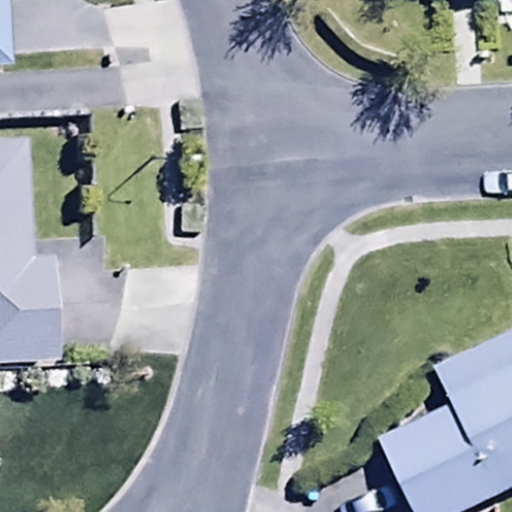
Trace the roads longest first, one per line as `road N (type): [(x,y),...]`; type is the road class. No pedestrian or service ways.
road 1 (residential): [(207,490),(259,154)]
road 2 (residential): [(511,139),(259,154)]
road 3 (residential): [(259,154),(218,0)]
